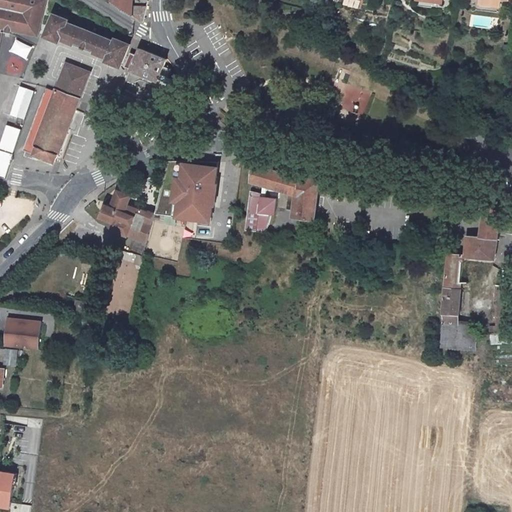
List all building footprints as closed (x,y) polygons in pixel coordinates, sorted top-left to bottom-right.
[(132,0),(112,0),(112,2),(134,16),(132,0)] [(17,17),(6,14),(3,28),(14,31),(15,26),(17,17)] [(69,20),(56,15),(48,36),(61,41),(62,38),(109,58),(108,61),(121,66),(129,45),(116,39),(115,42),(68,23),(69,20)] [(138,55),(130,52),(124,67),(167,84),(173,68),(165,66),(168,59),(140,48),(138,55)] [(90,72),(67,63),(57,90),(80,98),(90,72)] [(25,119),(36,91),(22,86),(11,114),(25,119)] [(48,87),(24,150),(33,154),(35,154),(55,162),(58,154),(59,155),(77,109),(80,98),(57,90),(56,91),(48,87)] [(16,152),(23,128),(9,124),(2,147),(16,152)] [(220,163),(169,161),(157,212),(156,213),(213,221),(220,163)] [(321,181),(296,176),(255,164),(253,180),(264,183),(268,185),(290,192),(287,209),(295,210),(294,217),(315,220),(321,181)] [(252,186),(246,229),(267,232),(272,214),(276,214),(278,199),(266,197),(262,196),(263,189),(252,186)] [(132,197),(121,190),(113,206),(110,204),(104,217),(115,221),(112,228),(149,243),(156,213),(157,212),(138,208),(129,204),(132,197)] [(503,214),(487,208),(483,232),(482,237),(469,235),(467,256),(495,258),(499,236),(503,214)] [(464,255),(450,253),(444,322),(459,323),(460,322),(463,283),(498,286),(505,287),(505,268),(496,264),(463,261),(463,258),(464,255)] [(79,299),(79,316),(97,317),(97,299),(79,299)] [(42,324),(10,320),(5,347),(38,351),(42,324)] [(459,323),(444,322),(442,347),(461,349),(472,350),(473,335),(474,323),(460,322),(459,323)] [(17,351),(0,349),(0,357),(5,358),(4,365),(16,366),(17,351)] [(511,397),(511,386),(490,388),(491,399),(511,397)] [(0,506),(10,508),(14,485),(9,484),(11,473),(0,471),(0,506)]
